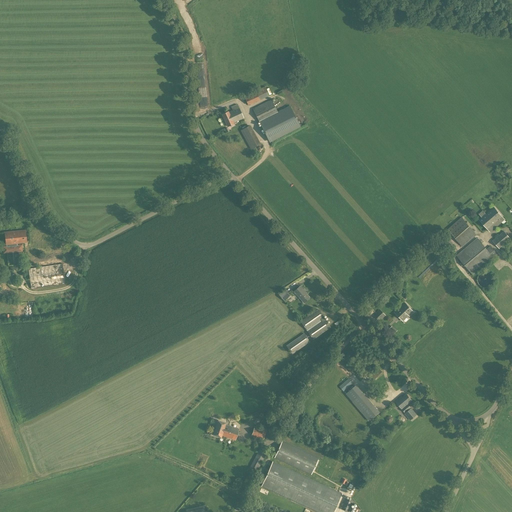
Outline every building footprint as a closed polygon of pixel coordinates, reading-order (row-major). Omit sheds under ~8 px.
[(265,87),(244,96),(248,105),(269,96),(265,87)] [(252,109),(260,124),(270,143),(288,133),(300,127),(290,106),(278,112),(271,100),(269,101),(268,101),(252,109)] [(244,118),(239,108),(237,104),(231,107),(233,110),(229,112),(228,111),(222,114),(228,126),(234,124),(233,123),(244,118)] [(255,147),(261,144),(260,144),(260,143),(250,125),(247,127),(240,130),(251,150),(255,147)] [(499,171),(504,177),(507,174),(502,168),(499,171)] [(494,207),(486,214),(490,219),(492,217),(496,222),(494,224),(496,227),(505,219),(494,207)] [(490,219),(486,214),(480,220),(490,232),(496,227),(494,224),(496,222),(492,217),(490,219)] [(462,217),(448,229),(463,246),(476,235),(462,217)] [(3,246),(3,253),(23,251),(22,244),(17,245),(17,243),(19,243),(27,242),(25,230),(5,232),(6,246),(3,246)] [(504,231),(492,241),(499,249),(511,239),(504,231)] [(490,245),(487,248),(477,238),(456,255),(473,275),(498,254),(490,245)] [(28,268),(31,289),(65,284),(63,263),(28,268)] [(485,288),(486,287),(487,287),(488,287),(489,287),(490,286),(491,285),(491,284),(492,284),(492,283),(493,282),(493,281),(493,280),(493,279),(493,278),(493,277),(492,276),(492,275),(491,274),(490,273),(489,272),(487,272),(486,271),(485,271),(484,271),(483,272),(482,272),(481,272),(481,273),(480,273),(479,274),(478,275),(478,276),(477,277),(477,278),(477,279),(477,280),(477,281),(477,282),(478,283),(478,284),(479,285),(480,286),(481,286),(482,287),(483,287),(484,287),(484,288),(485,288)] [(309,298),(302,291),(303,290),(299,286),(293,291),(303,302),(309,298)] [(290,295),(285,289),(278,294),(284,301),(290,295)] [(405,302),(395,312),(403,321),(409,315),(409,316),(414,312),(405,302)] [(306,330),(321,320),(321,321),(307,331),(313,339),(331,327),(319,309),(300,322),(306,330)] [(373,315),(380,322),(386,316),(380,309),(373,315)] [(388,330),(394,334),(397,330),(392,326),(388,330)] [(286,346),(292,354),(310,341),(304,333),(286,346)] [(358,365),(357,365),(361,369),(367,364),(363,360),(362,361),(360,358),(356,362),(358,365)] [(383,372),(379,367),(368,377),(372,381),(383,372)] [(349,378),(340,386),(345,391),(354,382),(349,378)] [(379,412),(362,393),(356,386),(346,394),(353,401),(369,421),(379,413),(379,412)] [(402,396),(399,398),(400,400),(401,399),(408,407),(409,405),(408,404),(412,400),(406,393),(402,397),(402,396)] [(400,400),(399,398),(395,402),(405,413),(411,407),(409,405),(408,407),(401,399),(400,400)] [(405,414),(411,420),(417,415),(412,408),(405,414)] [(262,411),(257,418),(253,415),(250,419),(257,425),(260,420),(260,419),(261,420),(266,414),(262,411)] [(266,438),(265,439),(269,440),(269,439),(272,440),(278,424),(280,426),(284,418),(273,412),(265,426),(269,427),(265,438),(266,438)] [(221,438),(222,436),(235,441),(239,430),(226,425),(226,423),(218,420),(213,435),(221,438)] [(251,436),(264,440),(267,430),(254,426),(251,436)] [(319,457),(282,440),(274,457),(311,474),(319,457)] [(250,468),(256,472),(267,453),(260,449),(250,468)] [(261,486),(291,499),(318,511),(333,511),(342,494),(272,462),(261,486)] [(341,509),(348,511),(353,501),(345,498),(341,509)]
